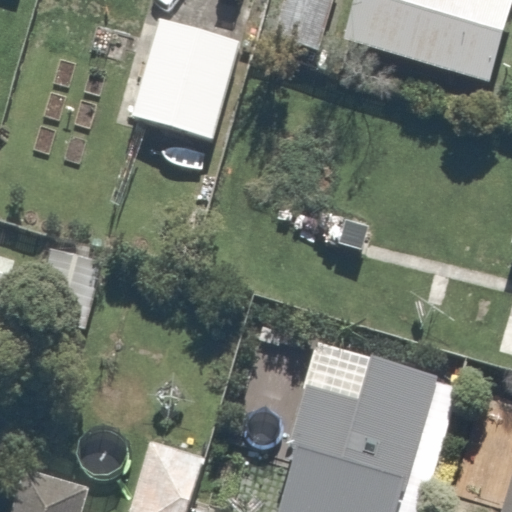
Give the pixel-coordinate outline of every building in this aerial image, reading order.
[(349,0),(282,0),(271,47),(333,63),(349,0)] [(511,0),(367,0),(350,54),(507,103),(511,88),(511,0)] [(249,50),(163,27),(135,129),(221,153),(249,50)] [(0,376),(31,268),(0,259),(0,376)] [(413,511),(453,389),(385,367),(374,403),(310,383),(283,467),(301,473),(288,511),(413,511)] [(198,511),(215,471),(156,447),(129,511),(198,511)]
